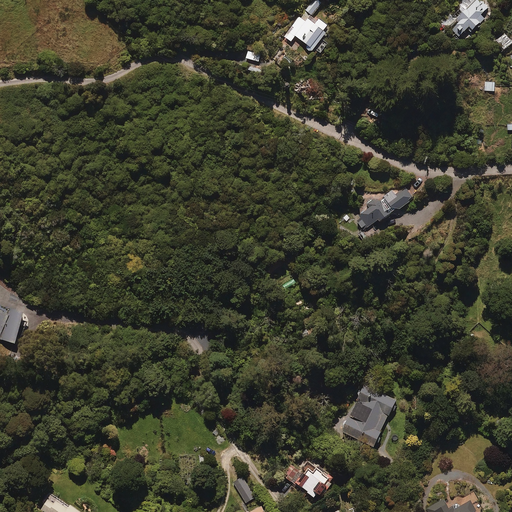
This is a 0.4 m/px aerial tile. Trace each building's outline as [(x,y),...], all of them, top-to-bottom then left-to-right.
[(322,3),(318,0),(314,0),(306,10),(312,15),(322,3)] [(489,7),(481,0),(460,0),(435,26),(444,36),(452,28),(460,36),(468,28),(471,32),(485,18),(482,14),(489,7)] [(291,42),(295,36),(308,45),(306,48),(312,52),(326,33),(324,31),(328,25),(319,19),(315,25),(308,19),(306,22),(299,17),(284,37),(291,42)] [(260,54),(248,51),(246,58),(259,61),(260,54)] [(383,115),(374,111),(371,117),(380,121),(383,115)] [(396,194),(392,189),(384,195),(385,197),(380,201),(377,197),(368,204),(371,208),(361,215),(362,217),(357,221),(364,230),(379,220),(380,221),(398,208),(399,210),(413,199),(405,187),(396,194)] [(7,314),(0,310),(0,338),(13,344),(25,315),(9,309),(7,314)] [(395,400),(365,386),(344,433),(374,447),(395,400)] [(321,463),(309,455),(298,470),(292,465),(284,476),(314,498),(317,494),(322,497),(334,481),(317,469),(321,463)] [(255,497),(243,477),(234,482),(246,503),(255,497)] [(480,501),(475,492),(465,497),(468,503),(451,511),(445,500),(426,509),(427,511),(483,511),(478,502),(480,501)] [(80,511),(70,505),(68,509),(56,501),(54,504),(48,499),(41,509),(44,511),(80,511)]
